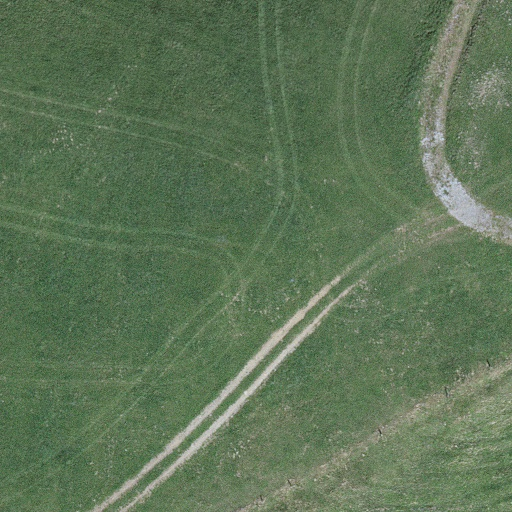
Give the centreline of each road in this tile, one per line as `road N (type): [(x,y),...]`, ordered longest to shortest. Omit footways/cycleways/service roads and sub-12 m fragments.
road 1 (track): [(89,511),(162,459),(409,234),(468,215)]
road 2 (track): [(474,0),(432,111),(430,161),(468,215),(511,232)]
